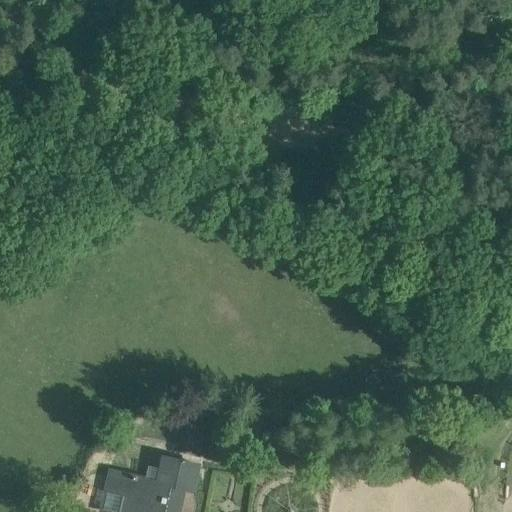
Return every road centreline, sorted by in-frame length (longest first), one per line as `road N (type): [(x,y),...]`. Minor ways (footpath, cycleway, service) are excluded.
road 1 (track): [(66,88),(511,137)]
road 2 (track): [(66,88),(168,41),(308,0)]
